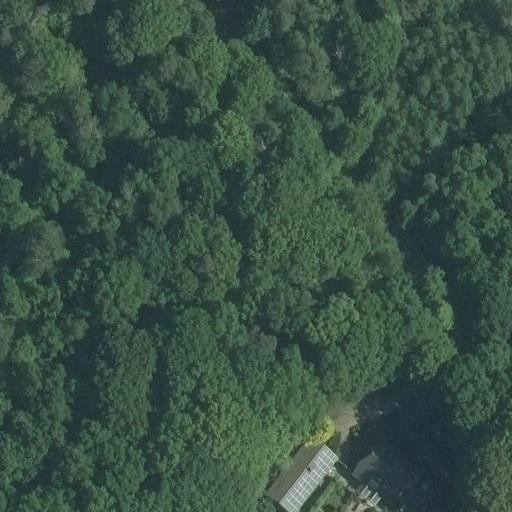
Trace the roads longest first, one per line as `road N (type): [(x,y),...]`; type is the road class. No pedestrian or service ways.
road 1 (tertiary): [(511,373),(200,0)]
road 2 (track): [(207,7),(121,79),(0,154)]
